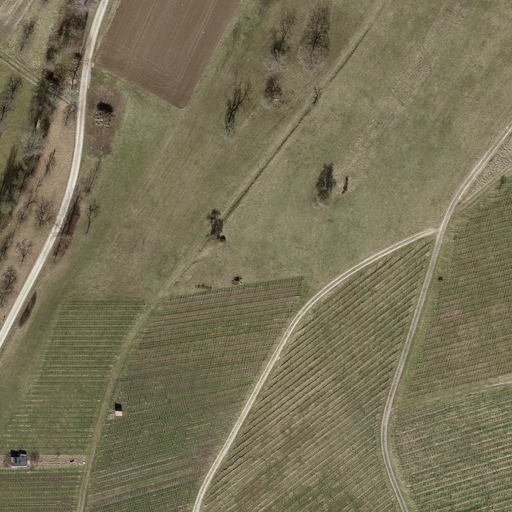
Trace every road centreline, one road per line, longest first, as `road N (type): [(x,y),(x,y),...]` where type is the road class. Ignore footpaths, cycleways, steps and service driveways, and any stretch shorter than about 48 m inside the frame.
road 1 (track): [(406,511),(389,469),(388,411),(445,225),(461,190),(511,125)]
road 2 (track): [(197,511),(296,321),(344,275),(445,225)]
road 3 (track): [(0,342),(73,181),(86,69),(105,0)]
road 4 (track): [(388,411),(511,380)]
